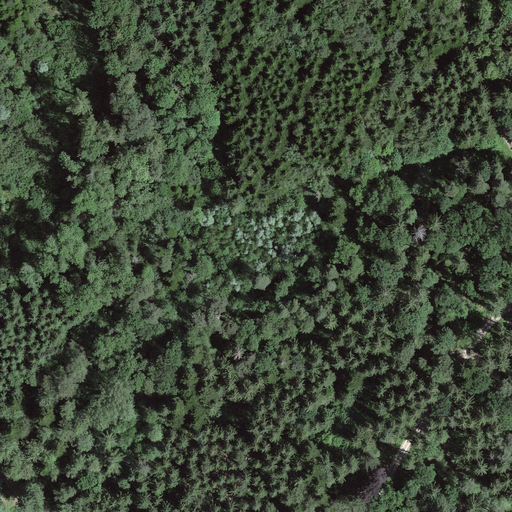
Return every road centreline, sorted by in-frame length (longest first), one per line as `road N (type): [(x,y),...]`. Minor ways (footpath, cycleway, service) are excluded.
road 1 (track): [(511,302),(462,353),(363,511)]
road 2 (track): [(511,148),(456,0)]
